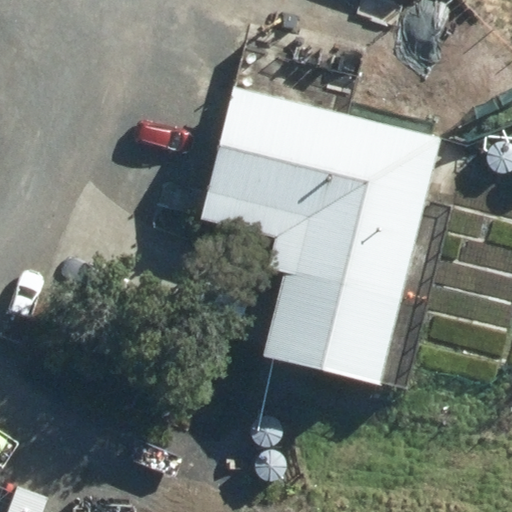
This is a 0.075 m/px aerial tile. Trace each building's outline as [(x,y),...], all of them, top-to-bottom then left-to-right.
[(193,56),(136,56),(136,100),(192,101),(193,56)] [(446,133),(240,85),(208,222),(274,238),(267,268),(284,272),(264,356),(386,384),(446,133)] [(492,163),(495,166),(499,169),(503,170),(508,170),(511,168),(511,144),(509,143),(505,142),(500,143),(496,146),(493,149),(491,154),(491,159),(492,163)] [(255,438),(258,441),(261,444),(266,445),(270,445),(274,443),(278,440),(280,437),(281,432),(281,428),(279,424),(276,420),(272,418),(267,418),(262,418),(258,421),(255,424),(253,429),(253,434),(255,438)] [(259,472),(262,476),(265,479),(270,480),(274,480),(278,478),(282,475),(284,471),(285,467),(285,462),(283,458),(280,455),(276,453),(271,452),(267,453),(262,455),(259,459),(258,463),(258,468),(259,472)]
